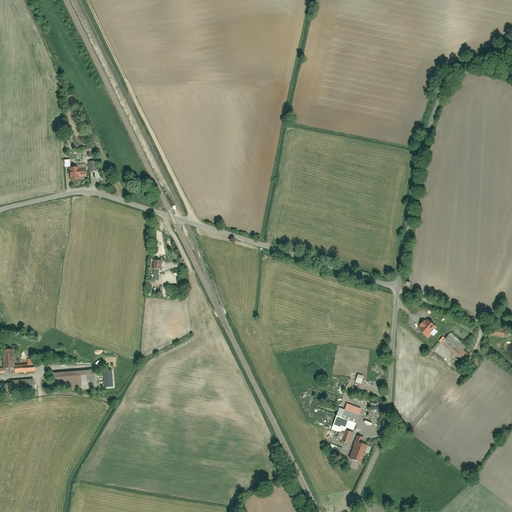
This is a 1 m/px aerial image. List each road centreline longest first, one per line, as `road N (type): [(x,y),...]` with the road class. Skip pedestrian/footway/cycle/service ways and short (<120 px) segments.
road 1 (residential): [(0,214),(73,194),(101,195),(396,289)]
road 2 (track): [(85,0),(193,224)]
road 3 (residential): [(396,289),(387,430),(351,511)]
road 4 (track): [(448,359),(464,365),(486,327),(396,289)]
road 5 (residential): [(424,157),(437,104),(459,66),(511,42)]
road 6 (residential): [(424,157),(396,289)]
